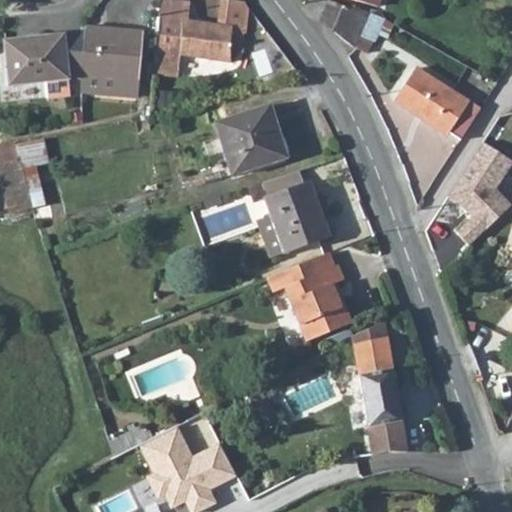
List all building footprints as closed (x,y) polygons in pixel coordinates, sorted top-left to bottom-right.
[(157,37),(154,53),(162,54),(158,74),(177,77),(180,56),(230,63),(231,32),(246,34),(249,3),(238,0),(231,0),(232,0),(231,0),(220,0),(220,7),(217,24),(186,20),(188,1),(173,0),(163,0),(160,18),(157,37)] [(309,0),(307,10),(326,24),(342,38),(354,47),(361,34),(374,40),(384,17),(374,13),(350,5),(348,6),(330,0),(309,0)] [(79,55),(76,74),(135,78),(137,29),(81,26),(81,30),(79,55)] [(81,30),(0,41),(0,45),(1,53),(2,66),(7,101),(68,93),(65,74),(76,74),(79,55),(81,30)] [(404,85),(395,101),(403,107),(445,134),(466,100),(447,88),(416,68),(404,85)] [(223,154),(213,158),(219,180),(286,159),(277,131),(268,106),(214,124),(223,154)] [(454,231),(467,247),(511,205),(496,190),(511,163),(511,161),(483,143),(447,197),(470,217),(454,231)] [(18,165),(0,166),(0,188),(6,214),(9,214),(31,208),(21,178),(18,165)] [(259,183),(265,199),(302,186),(298,171),(259,183)] [(302,186),(265,199),(284,253),(322,240),(311,207),(317,205),(309,184),(302,186)] [(317,205),(311,207),(322,240),(329,237),(317,205)] [(289,269),(267,278),(272,291),(283,287),(306,341),(348,324),(332,284),(343,279),(337,264),(333,265),(329,253),(289,269)] [(380,323),(353,337),(373,453),(387,450),(407,450),(385,323),(380,323)] [(264,398),(251,405),(262,427),(275,420),(264,398)] [(176,425),(139,443),(155,473),(148,477),(157,498),(165,494),(172,507),(186,499),(191,511),(195,511),(215,502),(208,488),(236,474),(220,443),(192,457),(176,425)] [(138,428),(107,443),(112,457),(139,443),(145,440),(138,428)]
